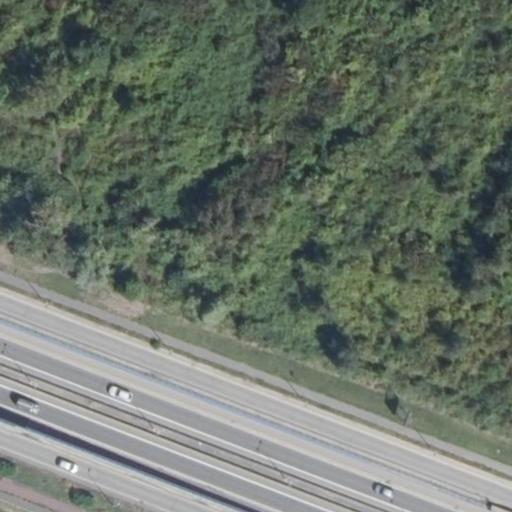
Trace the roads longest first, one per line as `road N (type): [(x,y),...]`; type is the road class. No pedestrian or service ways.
road 1 (primary): [(511,496),(0,299)]
road 2 (primary): [(431,511),(0,344)]
road 3 (primary): [(0,393),(306,511)]
road 4 (primary): [(0,440),(187,511)]
